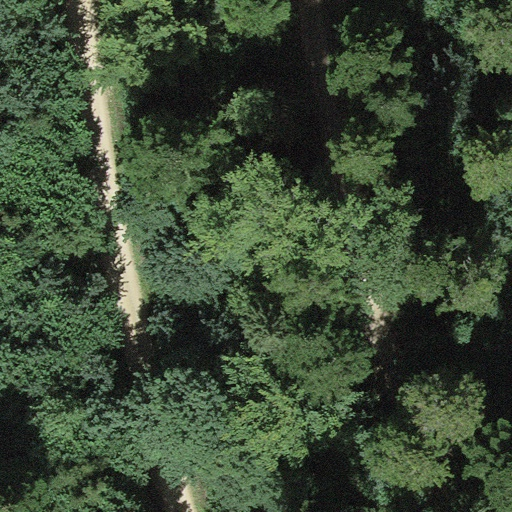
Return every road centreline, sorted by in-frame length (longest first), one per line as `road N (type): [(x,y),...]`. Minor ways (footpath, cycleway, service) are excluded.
road 1 (track): [(456,511),(378,287),(309,0)]
road 2 (track): [(80,0),(85,95),(124,315),(181,511)]
